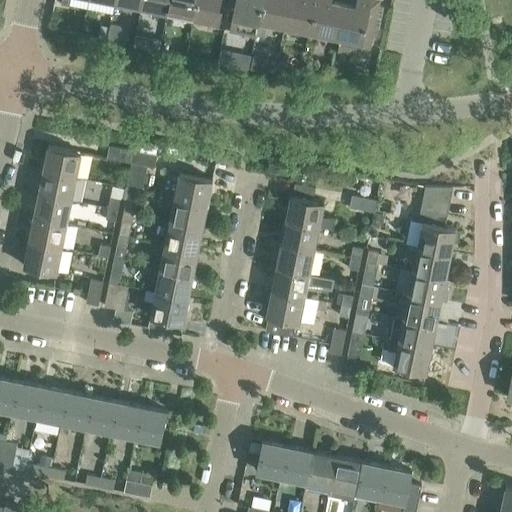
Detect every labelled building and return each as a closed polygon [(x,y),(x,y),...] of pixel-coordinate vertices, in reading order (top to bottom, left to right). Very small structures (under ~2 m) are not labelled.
[(167,12),(169,0),(142,0),(141,7),(167,12)] [(193,17),(196,0),(169,0),(167,12),(193,17)] [(196,0),(193,17),(219,23),(223,0),(196,0)] [(259,20),(263,0),(235,0),(230,28),(256,34),(259,20)] [(285,26),(290,0),(263,0),(259,20),(285,26)] [(311,31),(316,0),(290,0),(285,26),(311,31)] [(337,37),(344,2),(335,0),(316,0),(311,31),(337,37)] [(356,0),(356,4),(344,2),(337,37),(340,37),(338,49),(356,53),(359,51),(361,42),(363,42),(363,41),(368,43),(371,41),(373,29),(371,26),(366,25),(371,0),(356,0)] [(153,36),(151,47),(158,49),(161,38),(153,36)] [(222,47),(219,61),(229,63),(232,49),(222,47)] [(252,53),(249,67),(273,70),(276,58),(252,53)] [(136,140),(135,149),(141,150),(143,141),(136,140)] [(48,144),(43,169),(76,176),(81,151),(48,144)] [(131,161),(133,149),(110,144),(107,156),(131,161)] [(135,149),(133,149),(131,161),(155,166),(157,154),(141,150),(135,149)] [(72,199),(76,176),(43,169),(38,192),(72,199)] [(213,178),(180,171),(174,170),(172,181),(178,182),(175,196),(208,203),(213,178)] [(124,196),(127,200),(124,210),(134,212),(139,188),(126,185),(124,196)] [(445,225),(453,185),(425,185),(418,220),(423,221),(418,246),(451,252),(456,227),(445,225)] [(67,223),(72,199),(38,192),(34,216),(67,223)] [(377,198),(352,193),(350,206),(375,211),(377,198)] [(291,194),(286,219),(319,225),(333,228),(335,218),(321,215),(324,200),(291,194)] [(111,196),(109,207),(118,209),(120,198),(111,196)] [(203,226),(208,203),(175,196),(170,220),(203,226)] [(116,219),(118,209),(109,207),(106,218),(116,219)] [(132,223),(134,212),(124,210),(122,221),(132,223)] [(62,246),(67,223),(34,216),(29,239),(62,246)] [(314,249),(319,225),(286,219),(281,242),(314,249)] [(198,250),(203,226),(170,220),(165,243),(198,250)] [(57,271),(62,246),(29,239),(24,264),(57,271)] [(309,272),(314,249),(281,242),(277,265),(309,272)] [(102,243),(101,245),(99,254),(108,256),(110,245),(102,243)] [(193,273),(198,250),(165,243),(160,266),(193,273)] [(446,276),(451,252),(418,246),(418,247),(408,245),(406,255),(415,257),(413,269),(446,276)] [(124,259),(126,248),(117,246),(115,257),(124,259)] [(354,246),(352,256),(361,258),(363,248),(354,246)] [(369,249),(367,259),(377,261),(379,251),(369,249)] [(359,270),(361,258),(352,256),(349,268),(359,270)] [(122,270),(124,259),(115,257),(113,268),(122,270)] [(372,285),(377,261),(367,259),(362,283),(372,285)] [(304,296),(309,272),(277,265),(272,289),(304,296)] [(189,297),(193,273),(160,266),(155,290),(189,297)] [(444,286),(446,276),(413,269),(408,292),(441,299),(447,300),(450,287),(444,286)] [(98,303),(103,284),(103,280),(91,277),(86,301),(98,303)] [(334,277),(332,285),(344,288),(346,280),(334,277)] [(109,281),(104,305),(123,309),(128,285),(109,281)] [(367,309),(372,285),(362,283),(357,307),(367,309)] [(299,320),(304,296),(272,289),(267,313),(270,314),(266,330),(293,335),(296,319),(299,320)] [(184,321),(189,297),(155,290),(151,314),(184,321)] [(436,323),(441,299),(408,292),(403,291),(398,315),(436,323)] [(353,295),(344,293),(342,303),(351,305),(353,295)] [(367,309),(357,307),(355,318),(352,331),(364,334),(369,310),(367,309)] [(432,347),(436,323),(398,315),(395,315),(391,339),(432,347)] [(334,327),(334,331),(329,350),(341,353),(346,330),(334,327)] [(360,357),(364,334),(352,331),(347,354),(360,357)] [(427,370),(432,347),(391,339),(389,348),(397,350),(394,364),(427,370)] [(0,406),(12,409),(18,379),(0,374),(0,406)] [(37,414),(43,384),(18,379),(12,409),(37,414)] [(62,419),(68,389),(43,384),(37,414),(62,419)] [(86,424),(92,394),(68,389),(62,419),(86,424)] [(111,429),(117,399),(92,394),(86,424),(111,429)] [(136,434),(142,404),(117,399),(111,429),(136,434)] [(167,409),(142,404),(136,434),(161,439),(167,409)] [(281,474),(287,444),(262,439),(256,469),(281,474)] [(7,440),(6,448),(2,465),(12,467),(18,442),(7,440)] [(31,442),(30,448),(27,462),(38,464),(36,472),(50,475),(52,466),(51,466),(40,464),(39,463),(42,445),(31,442)] [(306,479),(312,449),(287,444),(281,474),(306,479)] [(330,492),(337,454),(312,449),(306,479),(305,487),(330,492)] [(55,454),(52,466),(50,475),(75,480),(77,471),(66,468),(68,457),(55,454)] [(356,489),(362,459),(337,454),(330,492),(329,493),(354,499),(356,489)] [(41,455),(40,464),(51,466),(52,457),(41,455)] [(381,494),(387,464),(362,459),(356,489),(381,494)] [(85,482),(100,485),(101,476),(104,464),(92,461),(89,473),(87,473),(85,482)] [(412,469),(387,464),(381,494),(405,499),(403,509),(416,511),(422,483),(410,481),(412,469)] [(124,490),(150,495),(152,483),(140,481),(142,471),(129,469),(124,490)] [(113,488),(115,480),(115,478),(101,476),(100,485),(113,488)] [(511,511),(511,485),(506,485),(501,510),(511,511)] [(15,511),(18,503),(7,500),(2,511),(15,511)]
